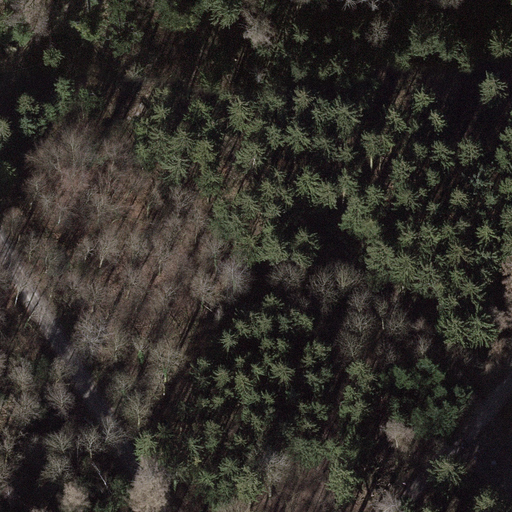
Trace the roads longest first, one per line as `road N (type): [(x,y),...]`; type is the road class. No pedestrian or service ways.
road 1 (track): [(0,244),(162,511)]
road 2 (track): [(511,382),(435,457),(404,511)]
